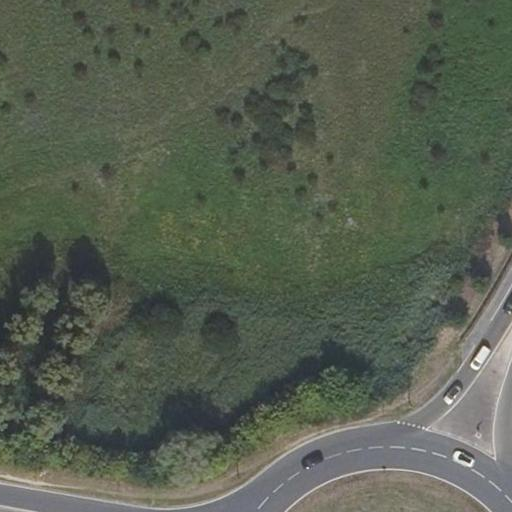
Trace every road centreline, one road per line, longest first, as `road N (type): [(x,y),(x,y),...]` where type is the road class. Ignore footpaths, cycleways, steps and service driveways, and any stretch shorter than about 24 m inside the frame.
road 1 (primary): [(511,303),(453,392),(380,450)]
road 2 (primary): [(511,502),(455,463),(380,450)]
